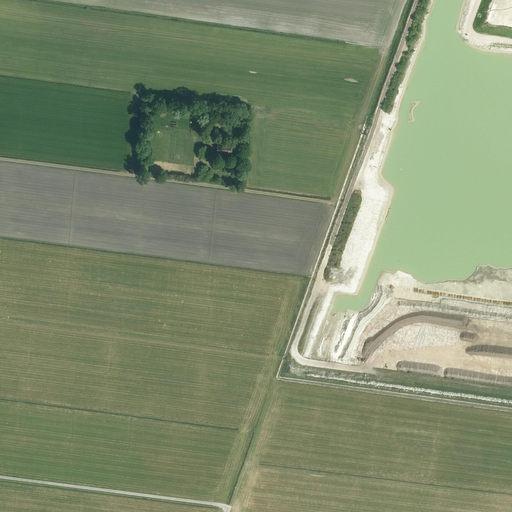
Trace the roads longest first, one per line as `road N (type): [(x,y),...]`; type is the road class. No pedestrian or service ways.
road 1 (track): [(334,203),(0,158)]
road 2 (track): [(511,135),(376,116),(416,0)]
